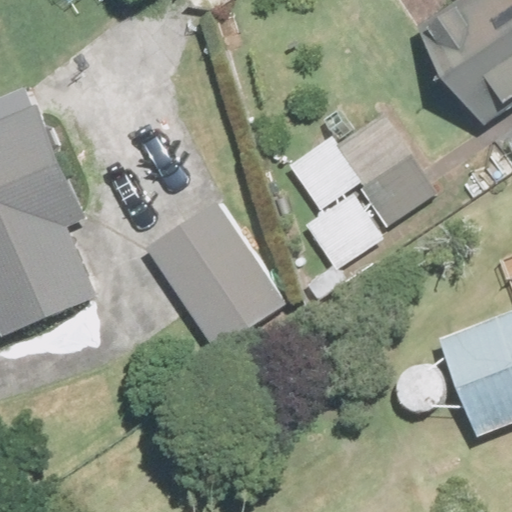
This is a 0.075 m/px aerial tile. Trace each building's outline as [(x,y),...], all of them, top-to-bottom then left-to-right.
[(511,0),(477,0),(422,35),(449,98),(486,133),(511,116),(511,0)] [(0,108),(0,340),(4,349),(95,307),(61,233),(80,224),(22,98),(0,108)] [(383,111),(289,174),(321,222),(306,232),(337,279),(447,206),(383,111)] [(221,209),(144,261),(214,362),(290,310),(221,209)] [(511,323),(441,351),(474,448),(511,433),(511,323)]
